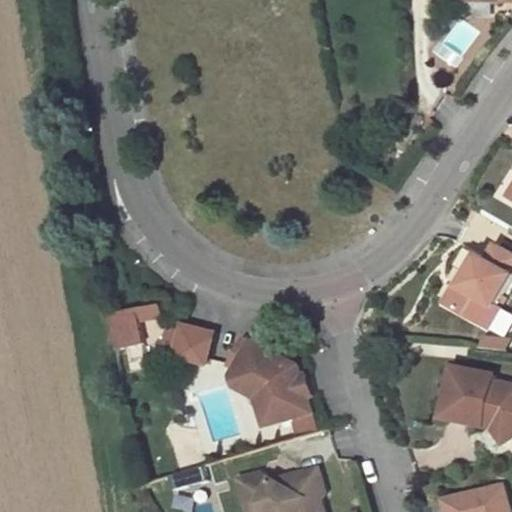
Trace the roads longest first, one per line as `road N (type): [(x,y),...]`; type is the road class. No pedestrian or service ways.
road 1 (unclassified): [(96,0),(145,210),(199,267),(271,292),(332,292)]
road 2 (unclassified): [(332,292),(389,258),(511,89)]
road 3 (residential): [(332,292),(396,511)]
